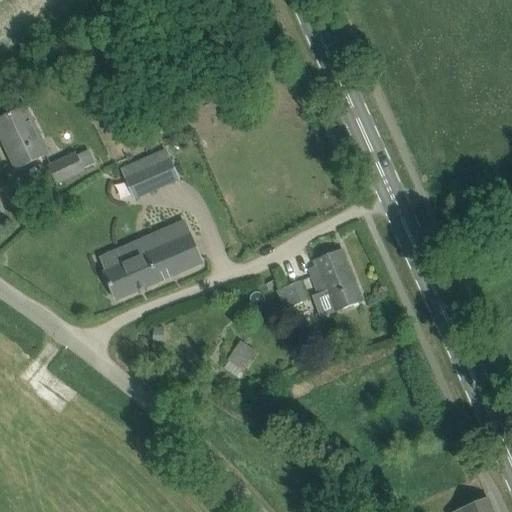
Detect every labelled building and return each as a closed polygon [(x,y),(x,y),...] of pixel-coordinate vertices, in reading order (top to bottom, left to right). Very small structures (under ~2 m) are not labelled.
[(17,170),(29,164),(48,155),(40,137),(27,108),(0,120),(0,127),(11,150),(8,151),(17,170)] [(57,184),(75,175),(83,172),(75,155),(49,168),(57,184)] [(135,200),(158,190),(148,169),(126,178),(135,200)] [(101,272),(115,300),(199,260),(180,218),(118,247),(125,261),(101,272)] [(317,267),(310,270),(320,296),(328,293),(334,311),(363,301),(343,251),(315,262),(317,267)] [(279,291),(286,310),(308,301),(301,282),(279,291)] [(163,342),(164,328),(154,328),(153,342),(163,342)] [(238,379),(255,351),(241,342),(224,369),(238,379)] [(494,511),(489,499),(487,500),(458,511),(494,511)]
